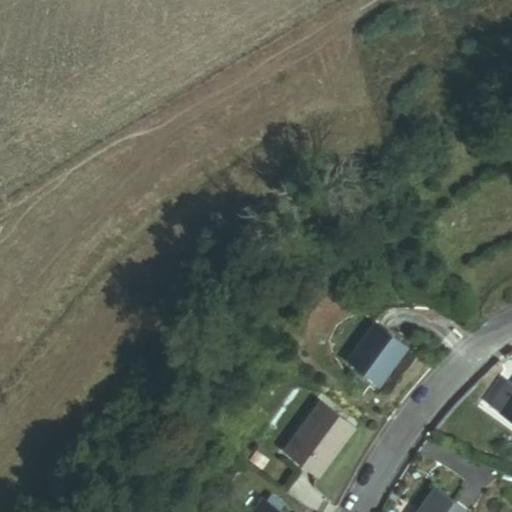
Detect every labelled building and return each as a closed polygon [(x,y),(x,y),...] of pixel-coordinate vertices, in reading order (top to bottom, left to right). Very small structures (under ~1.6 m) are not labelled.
[(352,361),(383,382),(409,342),(378,321),(352,361)] [(511,387),(498,405),(511,415),(511,387)] [(288,449),(321,473),(358,423),(325,399),(288,449)] [(419,511),(472,511),(473,511),(441,485),(419,511)] [(284,507),(289,500),(276,492),(271,499),(284,507)] [(257,511),(290,511),(284,507),(271,499),(269,497),(257,511)]
